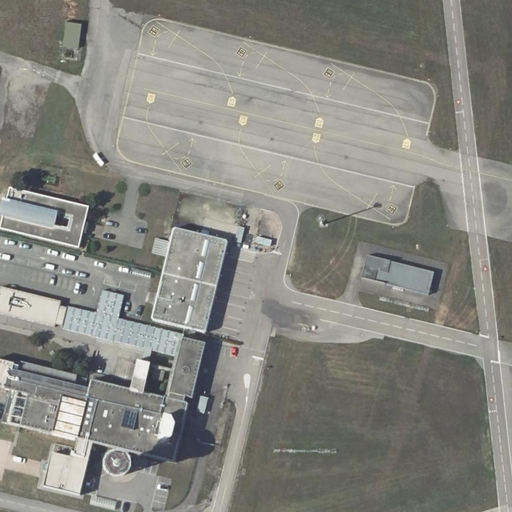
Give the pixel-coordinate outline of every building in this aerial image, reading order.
[(79,250),(88,208),(10,190),(0,231),(79,250)] [(205,335),(229,240),(171,226),(148,321),(205,335)] [(255,253),(231,248),(228,259),(253,264),(255,253)] [(435,273),(368,256),(363,279),(429,295),(435,273)] [(61,302),(1,287),(0,289),(0,314),(55,328),(56,325),(60,307),(61,302)] [(97,314),(68,307),(67,309),(63,327),(63,330),(145,349),(152,351),(180,358),(184,339),(185,335),(118,319),(123,297),(103,292),(97,314)] [(67,309),(60,307),(56,325),(63,327),(67,309)] [(123,451),(120,467),(122,466),(125,466),(126,466),(129,453),(139,455),(175,464),(182,439),(183,432),(190,405),(185,403),(186,398),(194,400),(207,345),(184,339),(180,358),(170,400),(145,394),(132,391),(93,382),(91,391),(75,387),(77,377),(20,363),(20,368),(14,367),(14,365),(0,361),(0,389),(11,392),(3,421),(3,423),(17,427),(21,427),(79,441),(77,449),(76,454),(73,453),(71,459),(53,455),(45,489),(81,497),(82,492),(93,444),(116,450),(123,451)] [(152,351),(145,349),(142,362),(149,364),(152,351)] [(142,362),(138,362),(132,391),(145,394),(152,365),(149,364),(142,362)] [(208,399),(201,397),(198,412),(204,413),(208,399)] [(133,475),(133,472),(131,469),(129,467),(126,466),(125,466),(122,466),(120,467),(117,468),(115,471),(114,473),(114,476),(115,479),(116,482),(119,484),(121,485),(124,485),(127,484),(130,483),(132,480),(133,478),(133,475)]
